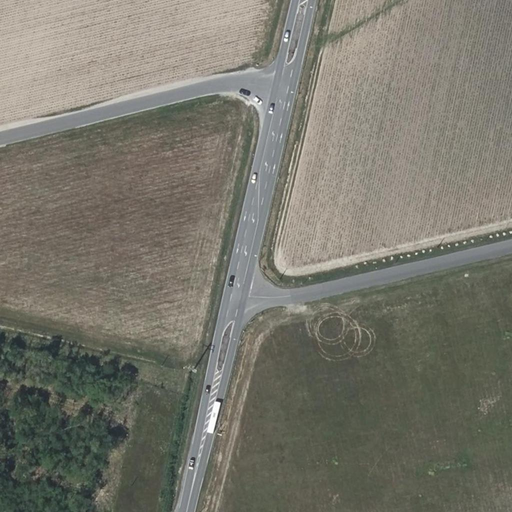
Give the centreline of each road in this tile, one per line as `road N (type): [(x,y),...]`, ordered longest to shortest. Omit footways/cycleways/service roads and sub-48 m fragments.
road 1 (unclassified): [(284,89),(239,80),(0,137)]
road 2 (residential): [(511,246),(285,298),(237,296)]
road 3 (secondary): [(188,511),(237,296)]
road 4 (secondary): [(237,296),(284,89)]
